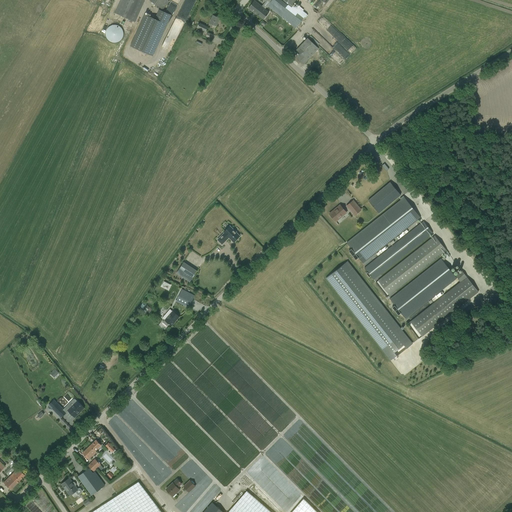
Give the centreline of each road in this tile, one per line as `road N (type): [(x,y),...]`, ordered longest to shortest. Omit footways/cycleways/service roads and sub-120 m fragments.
road 1 (unclassified): [(5,511),(375,142)]
road 2 (unclassified): [(375,142),(215,0)]
road 3 (unclassified): [(375,142),(511,49)]
